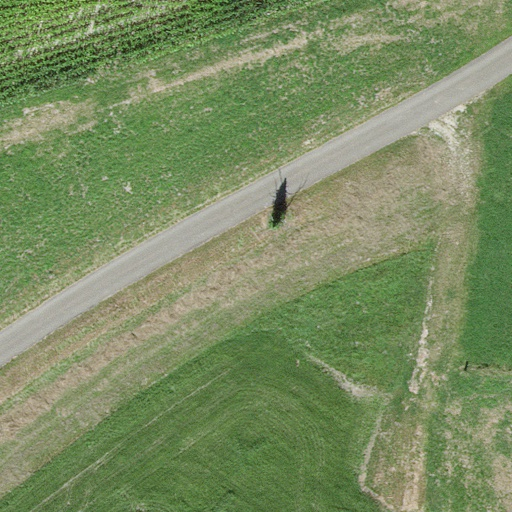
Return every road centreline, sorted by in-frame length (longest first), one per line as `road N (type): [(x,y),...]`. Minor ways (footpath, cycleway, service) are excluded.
road 1 (track): [(511,56),(449,97),(198,220),(0,363)]
road 2 (track): [(384,490),(424,391),(453,185),(449,97)]
